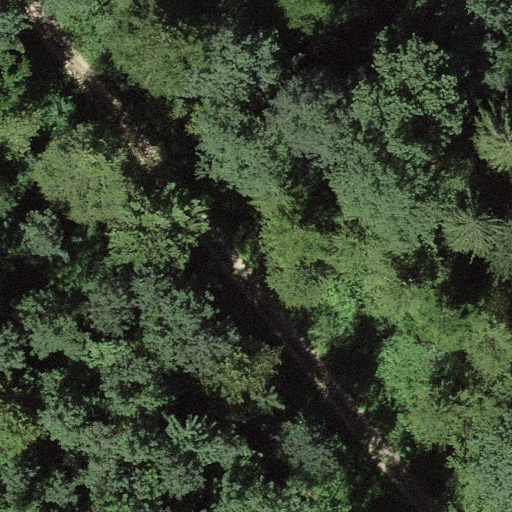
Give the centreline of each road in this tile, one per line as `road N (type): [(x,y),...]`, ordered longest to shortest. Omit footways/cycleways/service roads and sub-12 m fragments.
road 1 (track): [(13,0),(110,131),(425,511)]
road 2 (track): [(341,511),(253,433),(0,251)]
